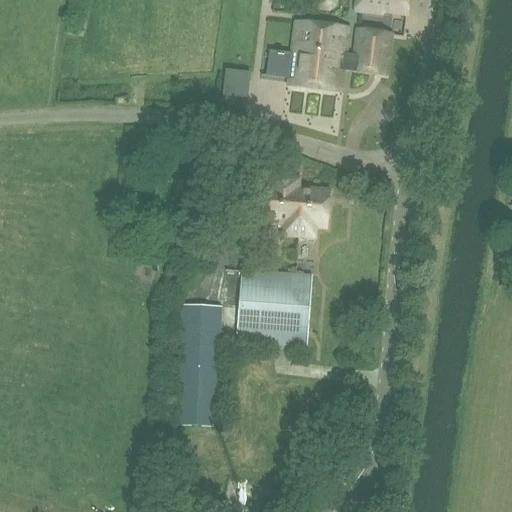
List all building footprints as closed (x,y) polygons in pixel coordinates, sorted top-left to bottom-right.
[(280,0),(278,0),(278,8),(285,9),(286,1),(280,0)] [(356,0),(355,11),(383,14),(383,12),(408,15),(409,0),(356,0)] [(297,23),(289,86),(341,92),(344,70),(387,75),(391,34),(357,30),(354,57),(345,56),(348,29),(297,23)] [(364,118),(371,103),(360,99),(353,114),(364,118)] [(298,188),(299,179),(271,177),(271,186),(265,186),(261,224),(283,226),(282,236),(296,237),(298,208),(296,207),(298,188)] [(330,191),(298,188),(296,207),(298,208),(296,237),(315,239),(316,229),(327,229),(330,191)] [(242,271),(238,311),(236,338),(306,343),(308,317),(311,276),(242,271)] [(221,308),(182,306),(177,425),(216,427),(221,308)]
